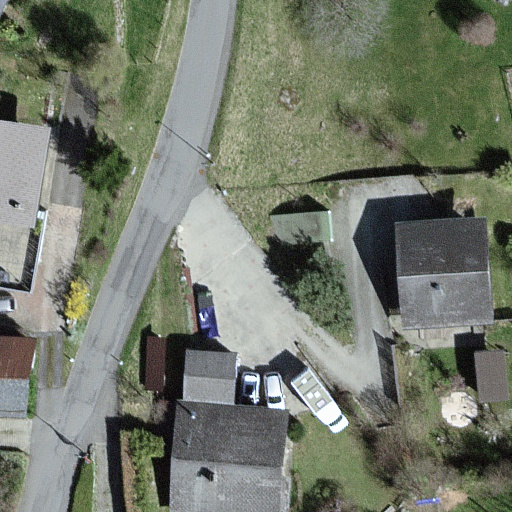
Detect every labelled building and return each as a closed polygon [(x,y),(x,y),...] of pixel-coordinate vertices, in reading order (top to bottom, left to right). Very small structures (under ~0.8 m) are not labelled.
[(46,126),(0,118),(0,217),(31,222),(46,126)] [(487,327),(482,221),(403,224),(408,331),(487,327)] [(36,338),(0,337),(0,416),(34,417),(36,338)] [(238,356),(187,353),(184,404),(235,407),(238,356)] [(282,511),(287,415),(235,412),(182,410),(177,511),(282,511)]
